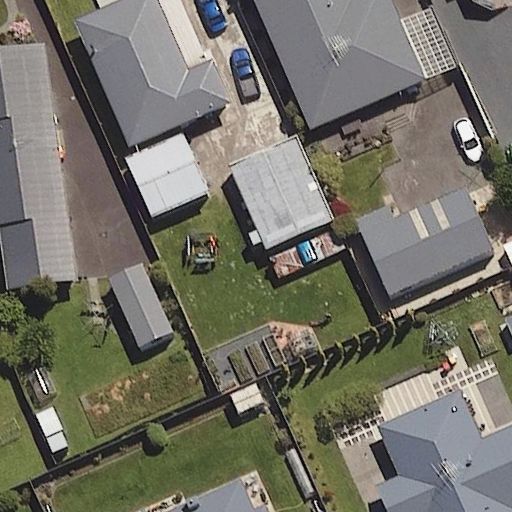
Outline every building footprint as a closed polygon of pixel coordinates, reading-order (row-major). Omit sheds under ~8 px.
[(185,69),(154,0),(134,0),(79,24),(134,149),(229,107),(208,59),(185,69)] [(258,0),(312,132),(425,85),(390,0),(258,0)] [(77,284),(47,49),(0,54),(0,228),(1,228),(10,293),(77,284)] [(209,196),(185,139),(129,163),(154,219),(209,196)] [(280,285),(347,253),(297,143),(222,178),(256,249),(262,246),(280,285)] [(493,253),(467,193),(400,222),(394,209),(359,224),(391,297),(493,253)] [(174,334),(143,268),(111,282),(141,349),(174,334)] [(224,346),(202,354),(217,395),(239,387),(224,346)] [(511,511),(511,427),(482,441),(461,394),(379,429),(402,482),(379,492),(387,511),(511,511)] [(264,511),(250,480),(178,511),(264,511)]
